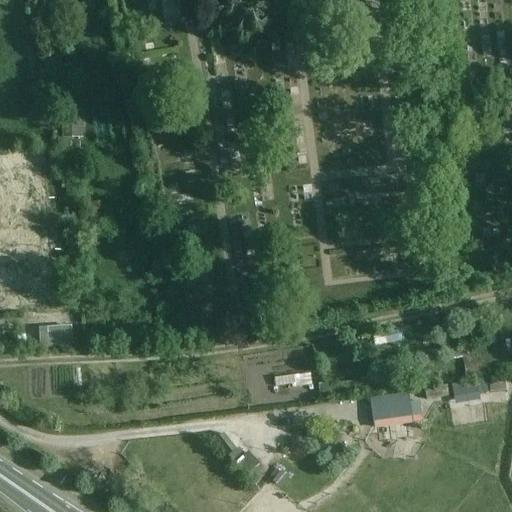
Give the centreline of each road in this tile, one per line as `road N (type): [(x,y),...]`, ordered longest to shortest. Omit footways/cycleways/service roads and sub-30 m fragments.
road 1 (track): [(511,286),(245,346),(0,363)]
road 2 (track): [(336,412),(44,443),(0,419)]
